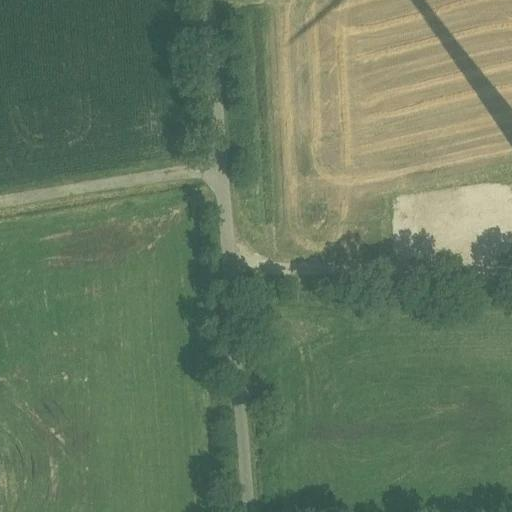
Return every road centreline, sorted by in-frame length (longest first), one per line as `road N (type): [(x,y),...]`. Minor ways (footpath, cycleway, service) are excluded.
road 1 (unclassified): [(252,511),(210,0)]
road 2 (track): [(232,265),(370,268),(511,204)]
